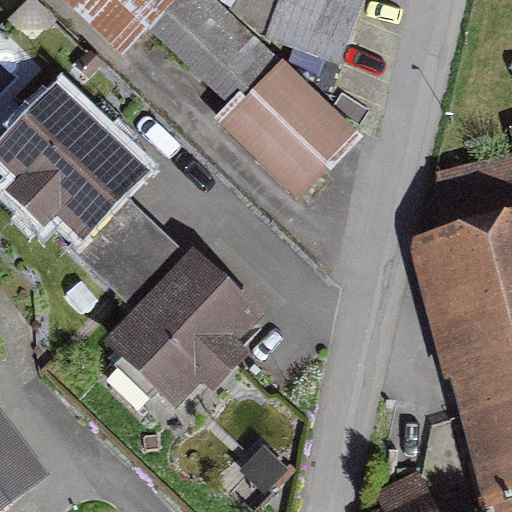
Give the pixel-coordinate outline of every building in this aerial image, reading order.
[(355,151),(194,0),(52,0),(300,221),(355,151)] [(342,75),(364,6),(344,0),(283,0),(267,51),(342,75)] [(152,183),(64,92),(0,152),(0,191),(6,198),(0,203),(0,218),(25,244),(39,230),(69,262),(110,220),(118,215),(152,183)] [(443,225),(452,255),(511,236),(511,132),(491,138),(502,172),(448,189),(443,225)] [(124,340),(177,286),(110,220),(69,262),(57,273),(124,340)] [(477,511),(511,511),(511,236),(452,255),(432,260),(473,403),(493,473),(468,480),(477,511)] [(229,294),(202,265),(177,286),(124,340),(103,358),(161,419),(193,388),(210,406),(245,373),(231,358),(262,329),(229,294)] [(0,511),(19,511),(41,495),(0,443),(0,511)] [(431,511),(415,478),(379,496),(386,511),(384,511),(431,511)]
